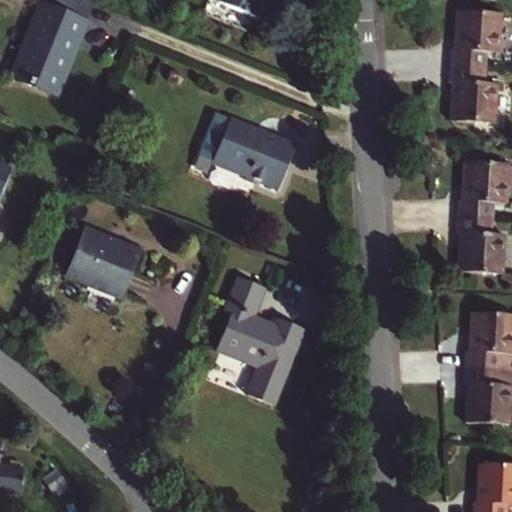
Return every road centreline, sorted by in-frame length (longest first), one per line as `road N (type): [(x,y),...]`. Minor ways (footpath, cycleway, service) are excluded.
road 1 (residential): [(383,511),(359,0)]
road 2 (unknown): [(364,110),(117,27)]
road 3 (residential): [(0,363),(162,511)]
